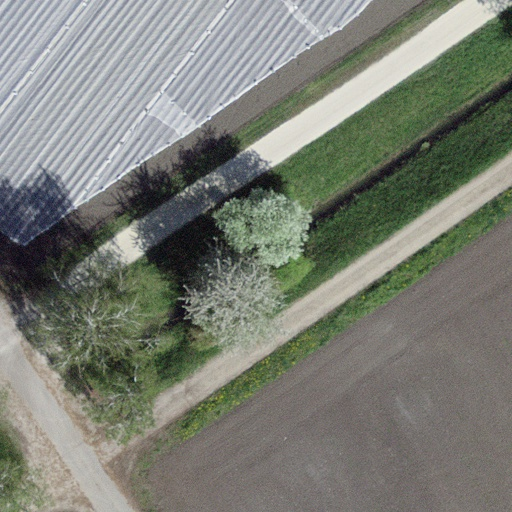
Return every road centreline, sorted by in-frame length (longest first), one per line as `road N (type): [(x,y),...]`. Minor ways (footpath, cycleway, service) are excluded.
road 1 (track): [(486,0),(0,333)]
road 2 (track): [(511,167),(92,463)]
road 3 (track): [(92,463),(0,338)]
